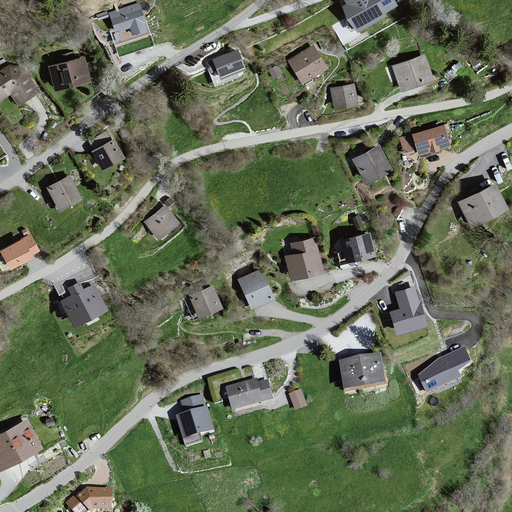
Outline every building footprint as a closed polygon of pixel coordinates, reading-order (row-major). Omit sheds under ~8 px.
[(398,6),(394,0),(344,0),(346,4),(341,7),(357,33),(387,16),(386,13),(398,6)] [(155,45),(139,2),(109,13),(114,28),(109,30),(119,58),(155,45)] [(328,68),(314,45),(288,60),(302,84),(328,68)] [(246,70),(238,49),(211,59),(211,60),(206,62),(210,73),(217,70),(220,80),(246,70)] [(58,57),(44,60),(51,88),(91,78),(90,75),(95,73),(91,58),(85,59),(83,50),(74,52),(73,50),(57,54),(58,57)] [(435,79),(426,55),(392,67),(401,92),(435,79)] [(9,62),(0,67),(0,95),(11,89),(17,100),(37,87),(23,65),(9,62)] [(359,105),(354,83),(330,88),(334,110),(359,105)] [(413,134),(419,156),(451,148),(445,125),(413,134)] [(123,154),(112,133),(89,146),(100,167),(123,154)] [(394,169),(379,143),(351,159),(366,185),(394,169)] [(82,194),(70,171),(45,183),(56,206),(82,194)] [(508,207),(495,182),(458,201),(470,226),(508,207)] [(180,222),(166,205),(144,223),(158,239),(180,222)] [(38,248),(30,232),(21,236),(20,234),(0,244),(0,249),(8,264),(38,248)] [(375,256),(370,235),(339,242),(344,263),(375,256)] [(323,270),(316,239),(291,245),(293,255),(283,257),(289,279),(323,270)] [(275,299),(262,268),(238,279),(251,309),(275,299)] [(104,300),(92,275),(81,281),(78,275),(64,283),(67,288),(57,293),(70,318),(104,300)] [(223,308),(214,286),(189,296),(198,319),(223,308)] [(389,312),(396,336),(428,327),(416,286),(394,293),(399,309),(389,312)] [(418,374),(426,392),(461,376),(459,370),(471,360),(465,346),(438,358),(418,374)] [(387,382),(381,351),(339,359),(345,389),(387,382)] [(274,398),(269,377),(257,380),(257,377),(225,385),(232,409),(274,398)] [(308,405),(302,388),(289,393),(295,410),(308,405)] [(214,429),(203,394),(181,401),(184,411),(175,414),(183,439),(214,429)] [(0,463),(40,443),(26,415),(0,428),(0,463)] [(114,508),(114,485),(88,484),(85,487),(83,486),(66,502),(74,511),(90,511),(95,508),(114,508)]
